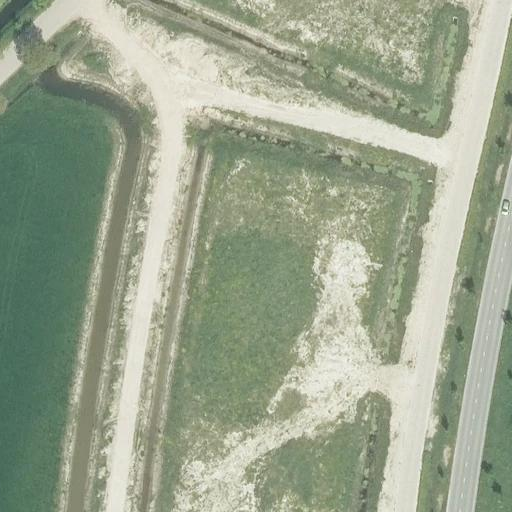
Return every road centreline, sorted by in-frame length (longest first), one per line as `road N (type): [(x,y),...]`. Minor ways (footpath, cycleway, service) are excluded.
road 1 (unclassified): [(502,0),(429,345),(404,511)]
road 2 (primary): [(511,211),(458,511)]
